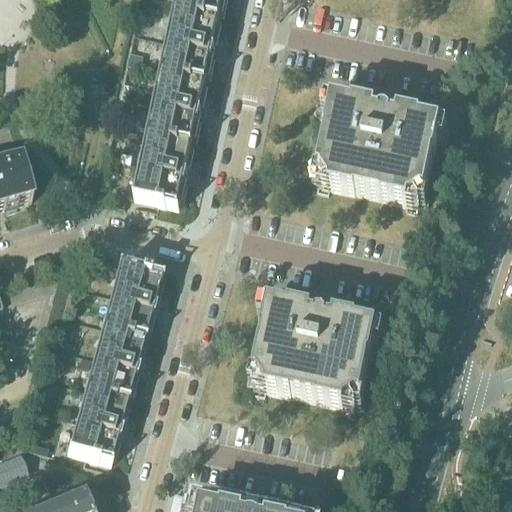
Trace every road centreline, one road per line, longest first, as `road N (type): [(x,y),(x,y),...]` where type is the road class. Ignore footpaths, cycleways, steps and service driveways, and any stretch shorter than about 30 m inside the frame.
road 1 (tertiary): [(511,197),(465,334),(421,511)]
road 2 (residential): [(209,261),(267,0)]
road 3 (residential): [(140,511),(209,261)]
road 4 (residential): [(0,261),(83,237),(209,261)]
